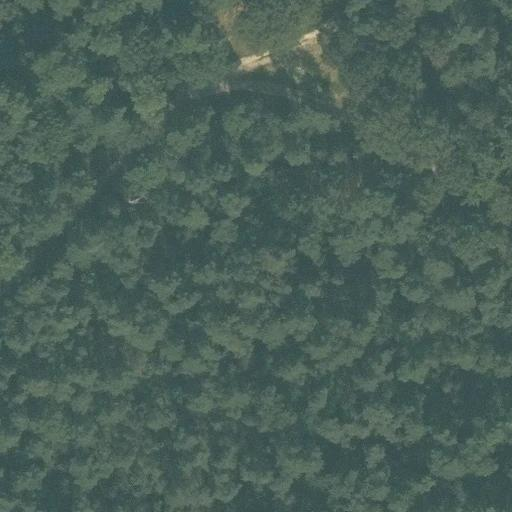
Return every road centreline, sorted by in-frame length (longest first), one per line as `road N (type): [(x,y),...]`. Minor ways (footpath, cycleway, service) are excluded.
road 1 (track): [(0,305),(175,110),(216,76),(268,58)]
road 2 (track): [(511,202),(368,108),(268,58)]
